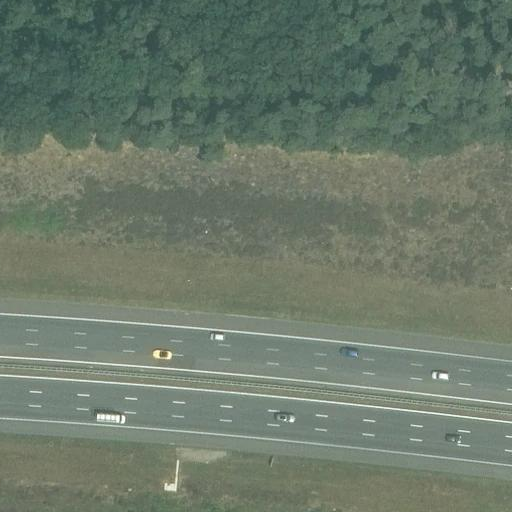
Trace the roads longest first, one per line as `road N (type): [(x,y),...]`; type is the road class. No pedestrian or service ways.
road 1 (motorway): [(0,398),(511,445)]
road 2 (motorway): [(511,384),(0,337)]
